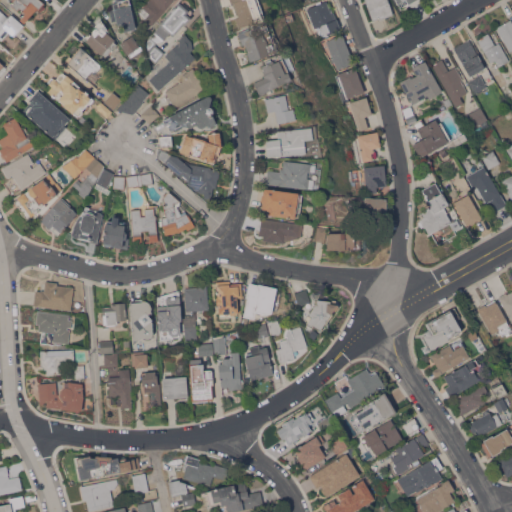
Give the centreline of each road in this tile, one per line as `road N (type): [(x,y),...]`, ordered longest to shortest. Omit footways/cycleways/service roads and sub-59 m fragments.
road 1 (residential): [(346,0),(380,84),(399,164),(397,261),(382,316),(495,511)]
road 2 (residential): [(511,241),(382,316),(280,402),(231,425),(152,440),(21,422)]
road 3 (residential): [(3,244),(113,275),(217,248),(393,285)]
road 4 (residential): [(0,236),(13,403),(57,511)]
road 5 (residential): [(212,0),(246,132),(245,183),(217,248)]
road 6 (residential): [(0,99),(86,0)]
road 7 (residential): [(371,60),(476,0)]
